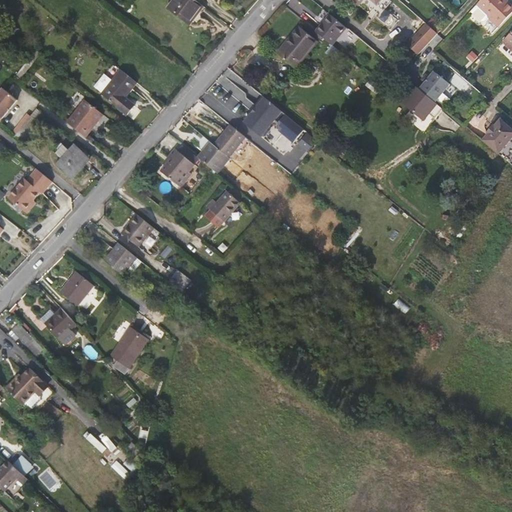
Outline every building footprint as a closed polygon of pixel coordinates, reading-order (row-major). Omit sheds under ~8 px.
[(191,24),(198,15),(196,14),(202,5),(195,0),(174,0),(168,7),(191,24)] [(511,5),(506,0),(482,0),(478,5),(471,12),(481,21),(486,20),(488,25),(495,32),(511,14),(511,5)] [(196,14),(198,15),(204,7),(202,5),(196,14)] [(330,14),(316,31),(333,45),(347,28),(330,14)] [(431,19),(426,24),(437,34),(443,28),(431,19)] [(16,28),(6,20),(1,27),(11,35),(16,28)] [(418,55),(437,34),(426,24),(407,44),(418,55)] [(300,26),(287,42),(289,44),(302,28),(300,26)] [(289,44),(287,42),(277,53),(296,69),(318,41),(302,28),(289,44)] [(342,53),(333,45),(327,53),(336,61),(342,53)] [(14,78),(17,81),(41,52),(37,49),(33,54),(17,74),(14,78)] [(126,98),(138,83),(121,69),(114,79),(106,72),(94,86),(102,93),(102,94),(128,115),(135,105),(126,98)] [(218,84),(248,105),(258,92),(227,71),(218,84)] [(425,83),(420,89),(435,102),(450,85),(434,72),(429,78),(426,76),(422,81),(425,83)] [(18,100),(4,88),(0,93),(0,122),(3,119),(18,100)] [(304,129),(265,97),(244,122),(262,136),(266,136),(270,130),(270,127),(275,120),(278,123),(279,130),(294,142),(304,129)] [(68,122),(86,137),(103,115),(86,100),(68,122)] [(46,116),(37,108),(21,128),(30,135),(46,116)] [(483,142),(499,155),(511,139),(511,129),(501,120),(495,127),(494,126),(488,133),(489,134),(483,142)] [(229,157),(246,138),(236,130),(232,126),(216,146),(229,157)] [(30,135),(21,128),(13,137),(25,147),(33,137),(30,135)] [(310,152),(319,139),(309,132),(300,144),(310,152)] [(275,161),(251,141),(248,145),(272,164),(275,161)] [(211,143),(199,158),(201,159),(218,173),(230,158),(229,157),(216,146),(211,143)] [(91,159),(75,145),(69,151),(63,145),(56,153),(62,159),(56,165),(72,180),(91,159)] [(178,151),(196,166),(201,159),(199,158),(183,145),(178,151)] [(179,186),(190,173),(196,166),(178,151),(176,149),(171,156),(173,159),(162,172),(179,186)] [(27,180),(25,178),(9,198),(25,212),(34,201),(37,203),(53,182),(37,168),(27,180)] [(193,175),(190,173),(179,186),(182,188),(193,175)] [(235,187),(230,194),(242,203),(247,196),(235,187)] [(220,205),(214,211),(209,218),(222,229),(243,204),(242,203),(230,194),(230,193),(220,205)] [(34,201),(25,212),(28,214),(37,203),(34,201)] [(214,211),(220,205),(215,201),(210,208),(214,211)] [(146,255),(161,236),(137,216),(121,236),(146,255)] [(105,261),(123,275),(129,268),(134,272),(143,262),(119,244),(105,261)] [(178,270),(169,282),(182,293),(191,280),(178,270)] [(94,286),(77,272),(61,292),(78,306),(94,286)] [(81,304),(86,308),(99,294),(94,289),(81,304)] [(62,309),(56,315),(57,317),(48,326),(62,342),(66,345),(71,340),(76,335),(71,330),(77,325),(62,309)] [(57,317),(56,315),(46,324),(47,325),(48,326),(57,317)] [(19,324),(13,330),(28,346),(37,356),(43,350),(19,324)] [(149,339),(131,327),(111,357),(117,361),(113,366),(125,375),(129,368),(149,339)] [(28,346),(13,330),(7,335),(24,351),(28,346)] [(15,381),(7,389),(23,405),(27,408),(30,408),(40,398),(40,394),(49,386),(31,369),(23,378),(17,384),(15,381)] [(17,384),(23,378),(20,375),(15,381),(17,384)] [(150,410),(145,404),(134,414),(140,420),(150,410)] [(134,442),(126,450),(134,458),(141,450),(134,442)] [(22,473),(30,465),(22,457),(14,465),(22,473)] [(0,469),(0,484),(6,491),(22,473),(14,465),(9,460),(0,469)] [(38,472),(30,465),(22,473),(24,475),(30,480),(38,472)] [(22,473),(6,491),(14,498),(30,480),(24,475),(22,473)]
